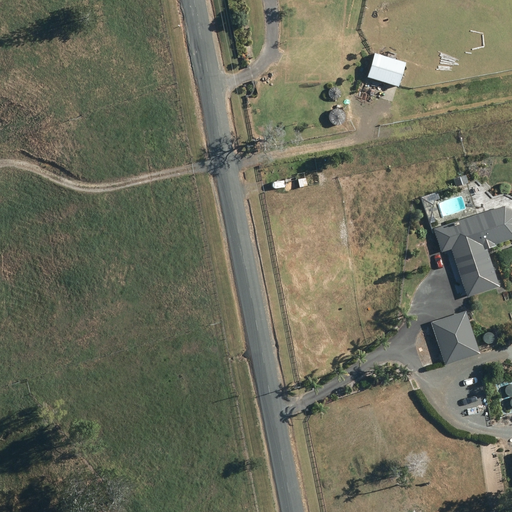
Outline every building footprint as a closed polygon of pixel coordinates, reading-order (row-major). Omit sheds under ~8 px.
[(407,61),(376,52),(369,76),(400,85),(407,61)] [(328,118),(328,120),(330,122),(331,123),(332,124),(334,125),(335,125),(337,126),(339,126),(340,125),(342,125),(344,124),(345,123),(346,121),(347,120),(347,118),(348,117),(348,115),(347,113),(347,111),(346,110),(345,109),(344,108),(342,107),(340,106),(339,106),(337,106),(335,106),(334,107),(332,107),(331,108),(330,110),(329,111),(328,113),(328,115),(328,116),(328,118)] [(467,173),(454,177),(456,186),(470,183),(467,173)] [(436,190),(419,195),(427,223),(444,218),(436,190)] [(511,207),(505,204),(434,229),(441,253),(453,249),(467,296),(502,286),(490,246),(511,239),(511,207)] [(468,310),(432,322),(446,364),(481,352),(468,310)] [(487,345),(489,345),(490,345),(491,345),(493,344),(494,343),(495,342),(495,341),(496,340),(496,339),(497,337),(496,336),(496,335),(496,333),(495,332),(494,331),(493,331),(492,330),(490,330),(489,329),(488,329),(486,330),(485,330),(484,331),(483,332),(482,333),(482,334),(481,336),(481,337),(481,338),(481,340),(482,341),(483,342),(484,343),(485,344),(486,344),(487,345)]
